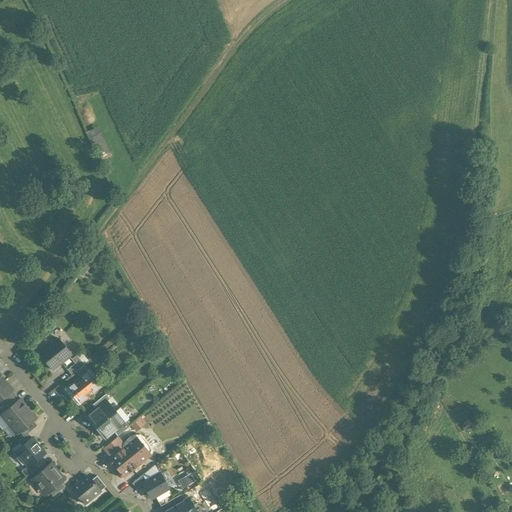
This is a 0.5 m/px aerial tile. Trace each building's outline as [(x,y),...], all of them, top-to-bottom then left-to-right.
[(109,154),(98,128),(83,134),(94,159),(109,154)] [(58,339),(39,354),(52,371),(71,355),(58,339)] [(84,366),(76,356),(71,360),(74,364),(67,370),(71,376),(75,372),(84,366)] [(88,371),(84,366),(75,372),(80,378),(88,371)] [(101,386),(88,371),(80,378),(82,380),(76,385),(74,382),(66,389),(68,391),(69,390),(77,400),(76,401),(79,404),(87,398),(84,394),(89,389),(93,393),(101,386)] [(4,381),(0,384),(0,400),(12,391),(12,390),(4,381)] [(12,391),(0,400),(0,402),(2,406),(13,397),(16,395),(12,391)] [(105,394),(92,405),(95,410),(106,401),(107,401),(109,399),(105,394)] [(2,406),(0,407),(0,408),(3,413),(17,402),(13,397),(2,406)] [(3,413),(0,415),(8,425),(28,409),(20,399),(17,402),(3,413)] [(95,410),(87,417),(92,423),(93,422),(97,427),(115,412),(107,401),(106,401),(95,410)] [(36,419),(28,409),(8,425),(16,435),(19,432),(33,421),(36,419)] [(115,412),(97,427),(101,431),(100,433),(105,439),(113,432),(124,423),(124,422),(115,412)] [(124,423),(113,432),(117,436),(131,425),(127,420),(124,422),(124,423)] [(33,421),(19,432),(23,437),(27,433),(36,426),(33,421)] [(211,427),(208,421),(204,425),(202,437),(210,438),(211,427)] [(23,437),(18,441),(22,446),(32,438),(27,433),(23,437)] [(130,438),(128,439),(126,441),(124,444),(123,446),(122,449),(112,457),(108,460),(107,461),(107,463),(107,464),(108,465),(109,466),(111,466),(112,466),(113,465),(114,466),(115,465),(119,469),(118,470),(118,471),(117,472),(116,473),(116,475),(116,476),(117,477),(118,478),(119,478),(121,478),(122,478),(148,457),(149,455),(151,453),(151,451),(151,448),(147,443),(144,439),(140,437),(136,436),(134,436),(132,437),(130,438)] [(44,453),(32,438),(22,446),(15,452),(27,467),(28,467),(34,462),(44,453)] [(116,438),(104,448),(112,457),(122,449),(123,446),(116,438)] [(34,462),(28,467),(27,467),(21,472),(25,477),(30,473),(38,467),(34,462)] [(45,468),(41,464),(38,467),(30,473),(34,478),(45,468)] [(52,466),(49,465),(45,468),(34,478),(35,480),(35,483),(42,491),(45,491),(46,494),(51,490),(61,482),(62,481),(62,478),(60,476),(57,476),(54,471),(54,468),(52,466)] [(168,489),(159,474),(142,484),(151,499),(154,496),(168,489)] [(181,489),(194,482),(190,474),(177,481),(181,489)] [(88,476),(71,489),(84,504),(100,491),(91,480),(88,476)] [(105,487),(96,476),(91,480),(100,491),(105,487)] [(61,482),(51,490),(55,495),(65,486),(61,482)] [(168,489),(154,496),(161,507),(171,501),(170,498),(172,496),(168,489)] [(188,498),(164,511),(191,511),(189,509),(193,507),(188,498)]
